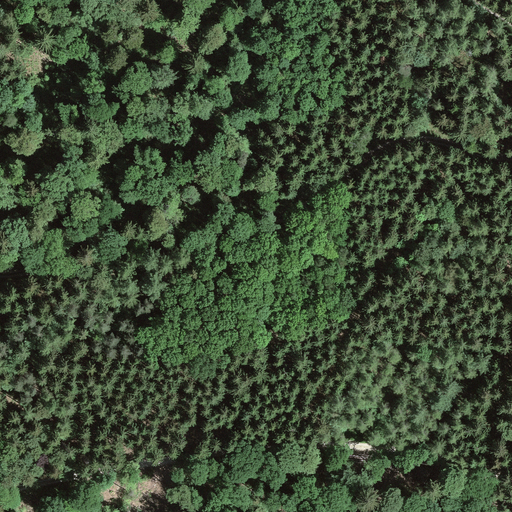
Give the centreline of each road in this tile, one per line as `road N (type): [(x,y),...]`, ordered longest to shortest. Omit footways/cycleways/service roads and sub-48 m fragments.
road 1 (track): [(511,156),(401,140),(301,211),(235,233),(0,272)]
road 2 (track): [(511,478),(413,448),(301,444),(169,458),(0,493)]
